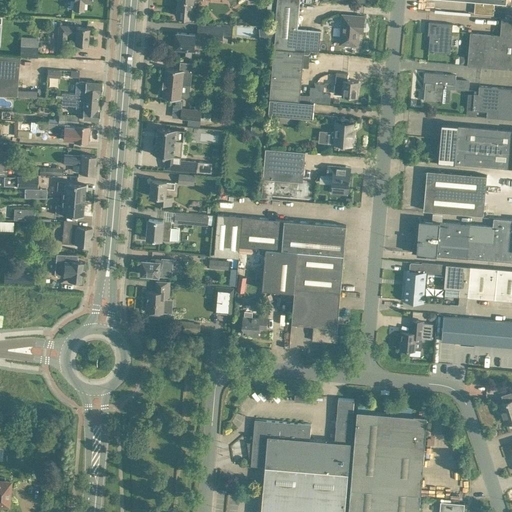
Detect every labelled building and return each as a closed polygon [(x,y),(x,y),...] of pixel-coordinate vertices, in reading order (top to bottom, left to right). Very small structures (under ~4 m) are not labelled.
[(73,0),(72,8),(83,9),(84,1),(91,2),(91,0),(73,0)] [(179,0),(178,16),(185,16),(184,20),(194,21),(195,21),(196,0),(179,0)] [(300,0),(277,0),(275,26),(276,26),(274,48),(295,50),(295,48),(319,50),(321,30),(297,28),(300,0)] [(474,0),(474,13),(494,14),(495,1),(506,2),(506,0),(474,0)] [(364,15),(354,15),(343,14),(340,43),(358,45),(359,27),(363,27),(364,15)] [(470,31),(467,65),(511,68),(511,18),(502,17),(500,34),(470,31)] [(429,21),(428,34),(430,34),(428,51),(450,53),(452,30),(453,24),(453,23),(429,21)] [(59,24),(56,53),(75,54),(75,49),(65,48),(67,34),(75,35),(75,43),(88,45),(89,27),(59,24)] [(222,39),(223,34),(231,35),(232,24),(223,24),(223,27),(208,25),(207,37),(222,39)] [(177,32),(175,47),(181,47),(180,56),(190,57),(191,49),(194,49),(196,34),(177,32)] [(21,44),(20,56),(37,57),(38,46),(21,44)] [(274,48),(270,98),(300,100),(303,62),(309,63),(310,51),(295,50),(274,48)] [(0,94),(16,95),(17,89),(18,76),(19,59),(19,55),(0,54),(0,94)] [(163,80),(163,87),(164,87),(163,96),(181,98),(182,84),(191,85),(193,62),(180,61),(180,69),(166,68),(165,80),(163,80)] [(48,68),(47,76),(59,77),(60,69),(48,68)] [(456,74),(425,71),(424,84),(425,84),(424,100),(443,101),(444,87),(455,88),(456,74)] [(348,73),(336,72),(334,93),(357,95),(359,80),(348,79),(348,73)] [(87,79),(86,81),(76,81),(75,93),(62,92),(61,97),(65,98),(98,100),(98,91),(101,92),(102,82),(90,82),(91,80),(87,79)] [(306,95),(305,101),(314,101),(330,103),(330,94),(323,93),(324,83),(316,83),(315,87),(310,86),(309,95),(306,95)] [(467,109),(466,115),(476,116),(477,110),(487,111),(486,116),(498,117),(511,118),(511,87),(500,87),(479,85),(479,90),(478,93),(474,92),(474,93),(473,109),(467,109)] [(97,109),(98,100),(65,98),(64,104),(76,105),(75,111),(83,111),(82,117),(89,118),(99,118),(99,111),(98,109),(97,109)] [(305,101),(300,100),(270,98),(269,114),(313,117),(314,101),(305,101)] [(182,107),(181,118),(188,119),(201,120),(201,119),(211,120),(212,112),(205,111),(204,118),(201,117),(202,110),(202,109),(195,108),(182,107)] [(61,122),(64,122),(78,123),(79,115),(61,113),(61,122)] [(274,119),(269,124),(273,129),(278,124),(274,119)] [(18,123),(17,130),(30,131),(31,129),(31,122),(21,122),(22,120),(18,120),(18,123)] [(328,133),(328,143),(353,145),(353,143),(354,142),(355,138),(354,137),(354,135),(352,135),(353,122),(336,121),(335,131),(331,131),(331,133),(328,133)] [(87,134),(88,125),(78,124),(78,123),(64,122),(62,138),(74,139),(74,140),(87,141),(87,139),(89,139),(89,134),(87,134)] [(439,158),(438,160),(511,167),(511,128),(442,122),(442,125),(443,125),(442,138),(443,138),(443,145),(441,145),(440,158),(439,158)] [(155,152),(155,154),(158,154),(158,156),(166,157),(166,155),(174,156),(175,140),(184,141),(185,129),(157,127),(156,144),(154,144),(154,152),(155,152)] [(266,147),(263,177),(262,196),(272,197),(272,194),(311,197),(312,185),(305,178),(303,178),(306,151),(266,147)] [(96,155),(86,154),(80,153),(80,155),(64,153),(63,162),(79,163),(79,171),(94,172),(96,155)] [(197,172),(197,171),(205,172),(206,162),(198,161),(198,160),(181,159),(180,170),(197,172)] [(327,165),(327,174),(332,174),(332,184),(333,184),(332,192),(340,193),(348,193),(348,192),(349,186),(350,186),(351,173),(339,172),(340,166),(327,165)] [(424,209),(434,210),(484,215),(487,175),(427,169),(424,209)] [(180,174),(179,182),(194,184),(195,175),(180,174)] [(4,184),(17,185),(17,186),(38,186),(38,175),(17,175),(17,176),(4,176),(4,184)] [(62,190),(61,197),(84,199),(85,183),(84,183),(66,182),(66,181),(57,180),(56,189),(62,190)] [(175,182),(162,181),(152,180),(151,196),(157,196),(156,203),(172,204),(173,196),(167,196),(168,187),(175,188),(175,182)] [(24,188),(24,197),(35,197),(35,188),(24,188)] [(83,215),(84,199),(61,197),(61,204),(55,204),(54,214),(63,214),(63,213),(82,215),(83,215)] [(14,218),(13,219),(34,220),(34,208),(14,207),(14,210),(14,218)] [(176,211),(175,221),(192,223),(208,224),(209,214),(176,211)] [(215,244),(214,254),(239,257),(239,252),(240,246),(256,247),(266,248),(298,251),(320,253),(344,255),(346,225),(285,219),(242,216),(218,214),(215,244)] [(511,218),(505,218),(494,217),(493,225),(430,220),(430,222),(420,221),(417,253),(511,260),(511,218)] [(164,220),(149,218),(148,230),(146,231),(146,236),(147,236),(147,238),(170,240),(172,221),(164,220)] [(0,228),(13,229),(14,220),(0,219),(0,228)] [(76,221),(64,219),(62,241),(91,244),(92,227),(76,226),(76,221)] [(266,248),(262,288),(295,291),(295,286),(298,251),(266,248)] [(295,291),(292,322),(314,324),(312,340),(336,342),(340,298),(344,255),(320,253),(298,251),(295,286),(295,291)] [(67,279),(73,280),(82,281),(84,261),(76,260),(77,254),(57,252),(54,274),(68,275),(67,279)] [(140,267),(140,272),(142,273),(158,275),(164,275),(165,266),(172,267),(173,259),(163,258),(162,259),(152,258),(151,260),(143,260),(142,266),(140,267)] [(210,259),(209,267),(228,269),(229,260),(210,259)] [(444,287),(444,294),(459,295),(468,296),(502,299),(505,268),(470,266),(446,264),(444,287)] [(511,268),(505,268),(502,299),(511,299),(511,268)] [(423,300),(425,272),(407,270),(405,300),(423,302),(423,301),(425,301),(425,300),(423,300)] [(4,272),(3,282),(22,283),(22,272),(4,272)] [(239,275),(237,291),(244,292),(247,277),(239,275)] [(171,281),(167,281),(157,280),(156,291),(147,290),(146,297),(148,297),(148,301),(147,301),(146,309),(151,309),(151,311),(163,312),(164,298),(170,298),(171,281)] [(216,286),(214,312),(231,314),(234,287),(216,286)] [(244,316),(242,332),(255,333),(255,335),(258,336),(259,327),(266,328),(267,316),(259,315),(259,318),(252,317),(253,311),(244,310),(244,316)] [(511,321),(444,315),(442,339),(511,345),(511,321)] [(402,331),(401,348),(415,349),(420,349),(421,346),(422,344),(422,341),(422,340),(421,338),(422,338),(423,337),(432,338),(433,323),(424,322),(424,321),(412,320),(411,332),(402,331)] [(181,321),(180,329),(200,331),(201,323),(181,321)] [(511,357),(494,356),(494,365),(511,366),(511,357)] [(505,401),(500,403),(506,423),(507,422),(511,420),(511,390),(502,393),(505,401)] [(251,465),(265,466),(348,473),(354,399),(338,398),(335,440),(310,438),(311,424),(255,419),(251,465)] [(358,410),(357,420),(349,511),(419,511),(427,415),(358,410)] [(345,511),(348,473),(265,466),(261,511),(345,511)] [(0,502),(8,503),(9,480),(4,479),(4,477),(0,476),(0,502)] [(463,511),(465,503),(441,501),(440,511),(439,511),(463,511)]
